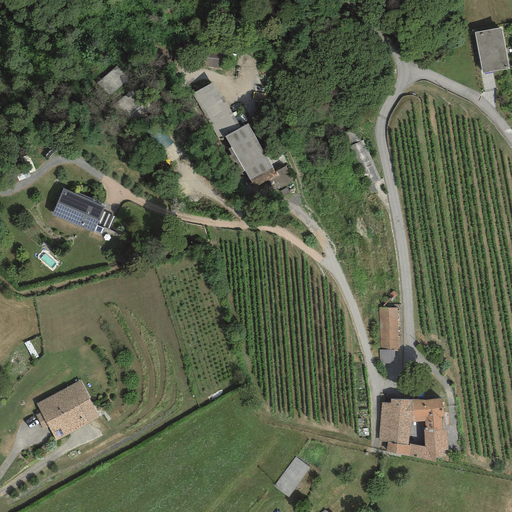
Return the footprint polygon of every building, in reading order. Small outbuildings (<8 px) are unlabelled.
[(501,28),(474,33),(482,74),(508,69),(501,28)] [(222,60),(206,58),(205,66),(221,68),(222,60)] [(93,83),(105,98),(129,79),(117,64),(93,83)] [(220,142),(226,138),(225,136),(240,128),(213,82),(192,94),(220,142)] [(274,172),(247,124),(240,128),(225,136),(226,138),(253,188),(267,180),(276,175),(274,172)] [(294,181),(285,166),(274,172),(276,175),(267,180),(274,192),(294,181)] [(105,206),(63,189),(52,215),(94,232),(97,224),(103,211),(105,206)] [(115,217),(103,211),(97,224),(109,229),(115,217)] [(398,351),(396,308),(378,308),(380,350),(394,350),(394,352),(398,351)] [(394,352),(394,350),(380,350),(379,350),(379,364),(395,364),(394,352)] [(80,381),(37,403),(56,441),(99,419),(80,381)] [(425,400),(412,400),(414,422),(424,421),(425,430),(442,430),(441,417),(443,417),(441,398),(425,400)] [(381,403),(378,441),(387,442),(408,445),(408,443),(410,423),(414,422),(412,400),(390,399),(390,403),(381,403)] [(446,429),(442,430),(425,430),(423,430),(424,446),(408,443),(408,445),(411,446),(409,456),(435,462),(435,458),(444,458),(444,450),(448,450),(446,429)] [(409,456),(411,446),(408,445),(387,442),(386,451),(409,456)] [(295,483),(309,463),(295,454),(281,474),(295,483)]
